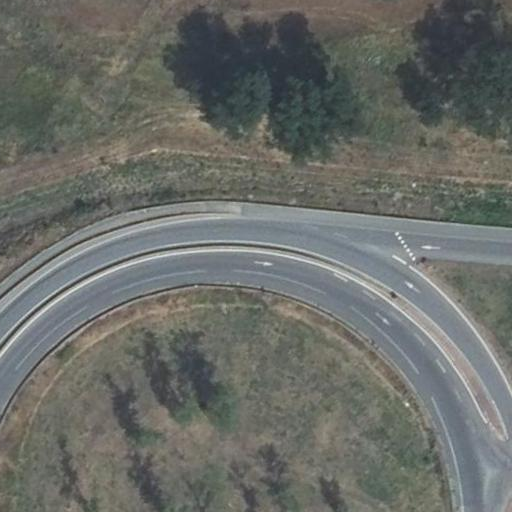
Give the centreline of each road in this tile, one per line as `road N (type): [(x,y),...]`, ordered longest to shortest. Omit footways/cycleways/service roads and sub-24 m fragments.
road 1 (motorway): [(0,374),(47,322),(97,290),(156,268),(256,264),(315,278),(386,321),(430,372),(450,411)]
road 2 (trunk): [(316,240),(250,229),(144,238),(73,267),(0,325)]
road 3 (trunk): [(511,423),(470,347),(426,300),(316,240)]
road 4 (trunk): [(511,252),(316,240)]
